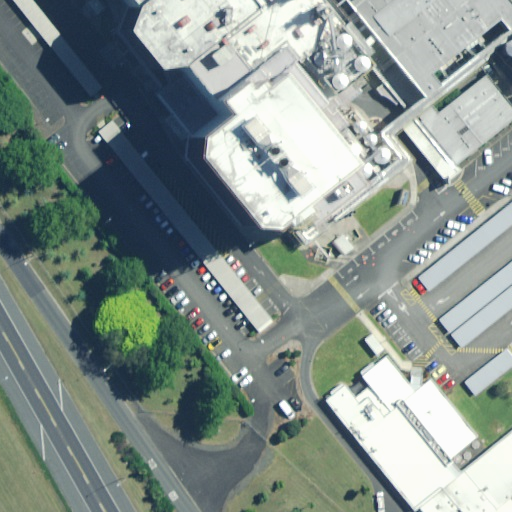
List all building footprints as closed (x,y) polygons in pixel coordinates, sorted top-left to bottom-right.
[(32,0),(12,0),(91,98),(104,88),(32,0)] [(407,154),(288,0),(123,0),(134,13),(117,26),(155,76),(174,61),(218,117),(190,139),(179,148),(246,234),(258,225),(272,214),(283,229),(297,218),(307,231),(407,154)] [(511,21),(511,20),(495,0),(333,0),(413,100),(511,21)] [(498,50),(499,52),(500,53),(501,54),(502,55),(503,56),(504,57),(506,57),(507,57),(509,57),(510,56),(511,56),(511,55),(511,41),(509,40),(508,40),(506,40),(505,40),(504,40),(502,41),(501,42),(500,43),(499,45),(499,46),(498,47),(498,49),(498,50)] [(511,115),(474,69),(413,118),(450,164),(511,115)] [(213,118),(179,76),(155,94),(189,138),(213,118)] [(111,119),(97,129),(257,331),(271,320),(111,119)] [(511,224),(511,203),(419,278),(429,291),(511,224)] [(511,260),(440,318),(451,331),(511,282),(511,260)] [(511,285),(453,333),(464,347),(511,307),(511,285)] [(511,511),(511,421),(456,466),(444,451),(476,426),(429,367),(410,382),(382,348),(354,370),(386,410),(352,437),(411,511),(441,511),(450,505),(455,511),(511,511)] [(511,368),(511,355),(507,350),(465,382),(476,396),(511,368)]
